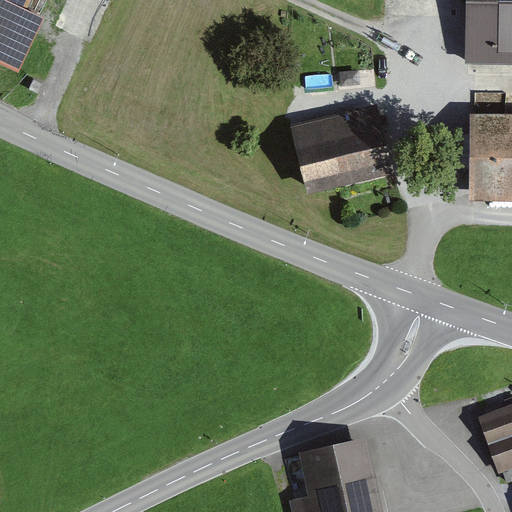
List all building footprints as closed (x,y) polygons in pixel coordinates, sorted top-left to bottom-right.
[(0,0),(0,59),(18,67),(44,12),(26,4),(28,0),(0,0)] [(511,0),(470,0),(470,52),(511,52),(511,0)] [(479,93),(479,111),(499,111),(499,93),(479,93)] [(310,192),(395,173),(379,104),(295,123),(310,192)] [(470,198),(511,198),(511,112),(471,112),(470,198)] [(501,470),(511,465),(511,418),(486,427),(501,470)] [(294,511),(382,511),(364,436),(303,451),(312,489),(290,495),(294,511)]
